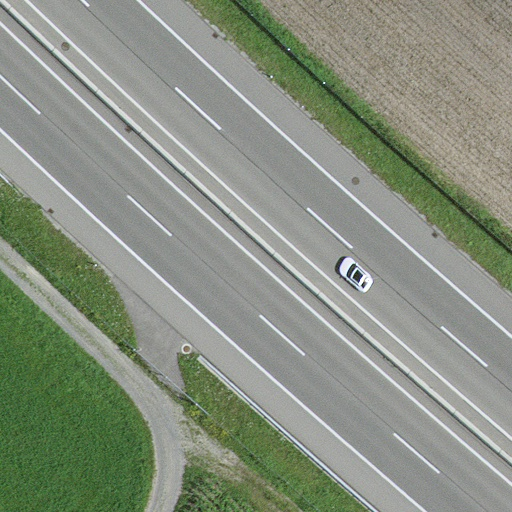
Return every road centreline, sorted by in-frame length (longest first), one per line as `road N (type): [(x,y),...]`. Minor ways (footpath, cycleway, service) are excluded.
road 1 (motorway): [(0,83),(483,511)]
road 2 (motorway): [(511,392),(80,0)]
road 3 (track): [(0,252),(141,382),(176,452),(166,511)]
